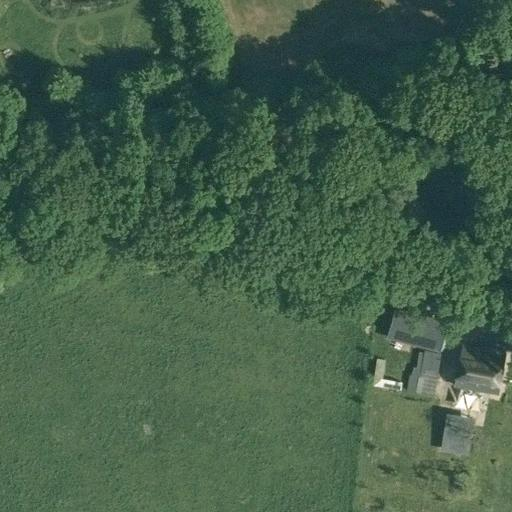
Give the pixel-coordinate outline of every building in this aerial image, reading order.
[(432,347),(434,325),(418,324),(416,345),(432,347)] [(455,385),(499,393),(507,353),(463,344),(455,385)] [(439,352),(424,350),(420,376),(410,374),(407,390),(434,395),(441,352),(439,352)] [(443,448),(466,452),(470,430),(447,426),(443,448)] [(440,480),(439,495),(452,496),(453,481),(440,480)]
